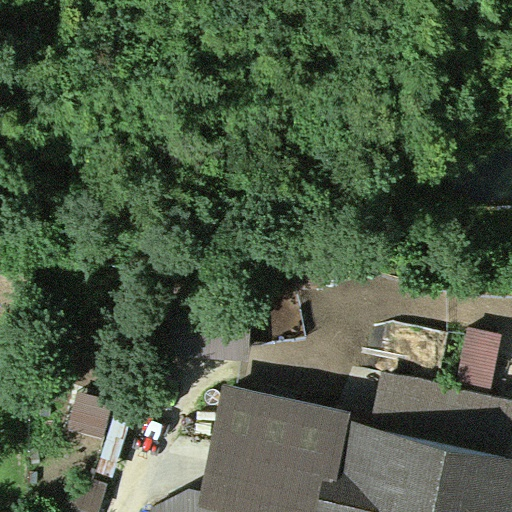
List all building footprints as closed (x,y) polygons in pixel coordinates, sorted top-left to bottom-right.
[(143,268),(136,352),(246,361),(253,277),(143,268)] [(469,325),(455,387),(491,395),(505,333),(469,325)] [(384,371),(372,425),(508,455),(511,438),(511,399),(491,395),(455,387),(384,371)] [(352,410),(223,383),(201,491),(198,506),(216,511),(215,511),(511,511),(511,456),(508,455),(372,425),(350,419),(352,410)] [(112,400),(76,391),(68,428),(103,436),(112,400)] [(80,474),(66,511),(96,511),(107,483),(80,474)] [(151,511),(215,511),(216,511),(198,506),(201,491),(189,488),(151,507),(151,511)]
